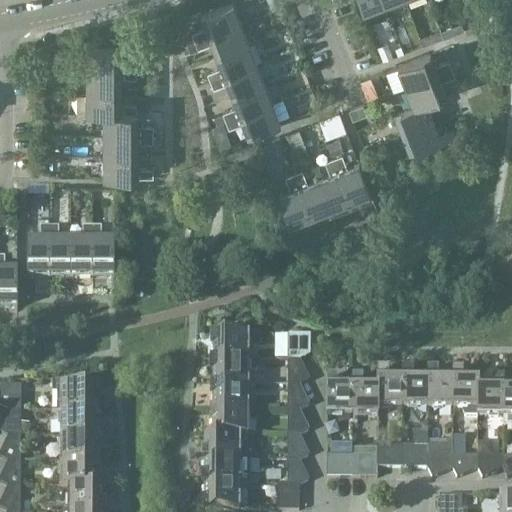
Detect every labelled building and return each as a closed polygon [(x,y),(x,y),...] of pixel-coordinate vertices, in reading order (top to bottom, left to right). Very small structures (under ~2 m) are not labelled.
[(358,0),(364,16),(385,8),(381,0),(358,0)] [(191,33),(194,40),(240,22),(232,2),(200,14),(205,27),(191,33)] [(211,43),(216,55),(248,42),(240,22),(194,40),(197,48),(211,43)] [(79,48),(79,40),(57,39),(57,47),(79,48)] [(207,72),(210,80),(256,62),(248,42),(216,55),(220,67),(207,72)] [(85,47),(85,69),(135,69),(135,61),(120,61),(120,47),(85,47)] [(45,48),(45,62),(54,62),(54,55),(51,55),(51,48),(45,48)] [(397,65),(405,86),(451,68),(448,60),(434,65),(429,53),(397,65)] [(227,83),(231,95),(264,82),(256,62),(210,80),(213,88),(227,83)] [(375,67),(362,71),(370,91),(382,86),(375,67)] [(451,68),(405,86),(412,105),(412,106),(425,101),(425,102),(445,94),(440,81),(454,76),(451,68)] [(85,69),(85,91),(120,91),(120,77),(135,77),(135,69),(85,69)] [(222,112),(225,120),(271,102),(264,82),(231,95),(236,107),(222,112)] [(120,104),(120,91),(85,91),(85,113),(102,113),(102,112),(135,112),(135,111),(135,104),(120,104)] [(392,113),(401,134),(433,121),(428,109),(448,101),(445,94),(425,102),(425,101),(412,106),(412,105),(392,113)] [(279,122),(271,102),(225,120),(228,128),(242,122),(247,135),(279,122)] [(102,112),(102,113),(102,133),(152,134),(152,125),(137,125),(137,111),(135,111),(135,112),(102,112)] [(438,134),(433,121),(401,134),(409,154),(454,136),(451,129),(438,134)] [(152,134),(102,133),(102,155),(137,155),(137,142),(152,142),(152,134)] [(341,154),(333,157),(350,203),(371,195),(358,162),(346,167),(341,154)] [(137,168),(137,155),(102,155),(102,177),(137,177),(137,176),(152,176),(152,168),(137,168)] [(318,178),(331,210),(350,203),(333,157),(324,161),(329,174),(318,178)] [(311,218),(331,210),(318,178),(306,183),(301,170),(293,173),(311,218)] [(290,226),(311,218),(293,173),(284,176),(289,189),(277,194),(290,226)] [(26,279),(48,279),(48,228),(39,228),(39,242),(26,242),(26,279)] [(48,279),(70,279),(70,242),(57,242),(57,228),(48,228),(48,279)] [(70,242),(70,279),(91,279),(91,228),(82,228),(82,242),(70,242)] [(100,228),(91,228),(91,279),(113,279),(113,242),(100,241),(100,228)] [(3,258),(0,257),(0,308),(16,309),(16,272),(3,272),(3,258)] [(262,339),(284,340),(285,328),(263,327),(262,339)] [(211,360),(247,360),(247,346),(254,346),(257,343),(257,335),(247,335),(213,334),(213,335),(209,335),(209,346),(211,346),(211,360)] [(287,335),(287,361),(299,361),(309,356),(309,336),(287,335)] [(211,372),(211,385),(247,385),(247,375),(254,375),(257,372),(257,364),(247,364),(247,360),(211,360),(209,360),(208,371),(211,372)] [(287,386),(299,386),(309,381),(299,361),(287,361),(287,386)] [(377,409),(401,409),(401,374),(387,374),(387,371),(376,371),(376,382),(376,409),(377,409)] [(401,371),(401,374),(401,409),(426,409),(427,374),(413,374),(413,371),(401,371)] [(427,372),(427,374),(426,409),(452,409),(452,374),(438,374),(438,372),(427,372)] [(452,372),(452,374),(452,409),(476,410),(477,383),(477,375),(463,375),(463,372),(452,372)] [(325,416),(351,417),(351,382),(337,382),(337,379),(326,379),(325,416)] [(351,379),(351,382),(351,417),(377,417),(377,409),(376,409),(376,382),(362,382),(363,379),(351,379)] [(502,418),(502,383),(502,380),(490,380),(490,383),(477,383),(476,410),(476,417),(502,418)] [(51,413),(59,413),(59,412),(95,412),(95,397),(98,397),(98,387),(78,387),(78,381),(51,381),(51,413)] [(511,382),(502,383),(502,418),(511,417),(511,382)] [(211,397),(211,410),(247,410),(247,385),(211,385),(208,385),(208,397),(211,397)] [(0,408),(7,412),(20,412),(20,387),(0,386),(0,408)] [(308,406),(299,386),(287,386),(286,411),(298,411),(308,406)] [(247,410),(211,410),(208,410),(208,422),(211,422),(211,435),(212,435),(239,436),(247,436),(247,410)] [(308,431),(298,411),(286,411),(286,436),(298,436),(308,431)] [(20,412),(7,412),(0,427),(0,433),(7,437),(19,437),(20,412)] [(59,412),(59,413),(59,437),(95,437),(95,423),(98,423),(98,412),(95,412),(59,412)] [(200,460),(202,460),(238,461),(239,436),(212,435),(211,435),(203,435),(203,449),(200,449),(200,460)] [(308,457),(298,436),(286,436),(286,461),(298,461),(308,457)] [(0,451),(0,458),(7,462),(19,462),(19,437),(7,437),(0,451)] [(98,437),(95,437),(59,437),(59,462),(95,462),(95,448),(98,448),(98,437)] [(376,469),(401,469),(401,447),(376,447),(376,457),(376,469)] [(401,447),(401,469),(426,469),(426,457),(426,447),(401,447)] [(326,478),(351,478),(351,456),(326,456),(326,478)] [(351,456),(351,478),(376,479),(376,469),(376,457),(351,456)] [(431,479),(451,469),(451,457),(426,457),(426,469),(431,479)] [(451,469),(456,479),(476,470),(476,457),(451,457),(451,469)] [(501,457),(476,457),(476,470),(481,479),(501,470),(501,457)] [(506,479),(511,476),(511,457),(501,457),(501,470),(506,479)] [(200,485),(202,485),(238,486),(238,461),(202,460),(202,474),(200,474),(200,485)] [(286,486),(298,486),(308,482),(298,461),(286,461),(286,486)] [(19,462),(7,462),(0,476),(0,483),(7,487),(19,487),(19,462)] [(98,462),(95,462),(59,462),(59,488),(67,488),(95,487),(95,473),(97,473),(98,462)] [(238,511),(238,486),(202,485),(202,500),(200,499),(200,511),(238,511)] [(298,486),(286,486),(276,486),(276,511),(298,511),(298,486)] [(19,511),(19,487),(7,487),(0,501),(0,509),(6,511),(19,511)] [(66,511),(105,511),(105,502),(103,502),(103,487),(95,487),(67,488),(66,511)] [(439,497),(438,511),(466,511),(466,509),(461,509),(461,496),(439,497)] [(511,511),(511,496),(498,496),(498,511),(511,511)]
